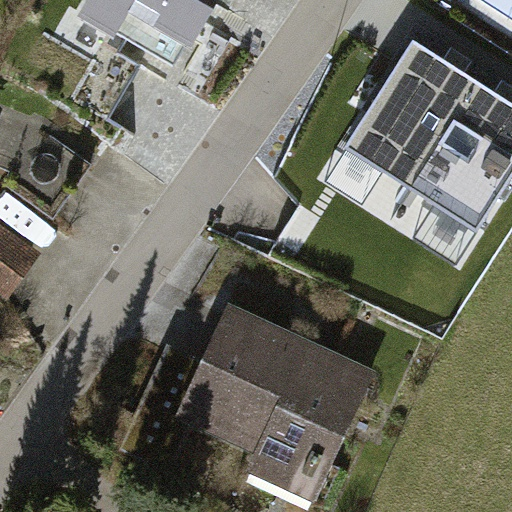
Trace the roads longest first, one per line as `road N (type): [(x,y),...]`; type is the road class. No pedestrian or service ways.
road 1 (residential): [(21,438),(336,0)]
road 2 (residential): [(21,438),(129,511)]
